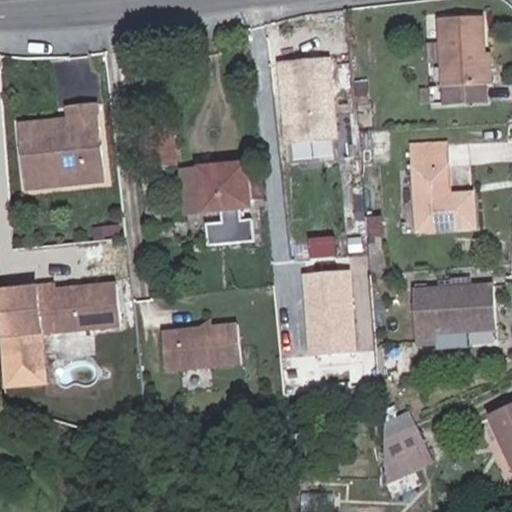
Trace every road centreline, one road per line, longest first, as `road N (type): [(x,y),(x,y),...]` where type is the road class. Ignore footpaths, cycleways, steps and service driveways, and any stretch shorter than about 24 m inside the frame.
road 1 (unknown): [(112,5),(154,319)]
road 2 (tertiary): [(0,15),(163,0)]
